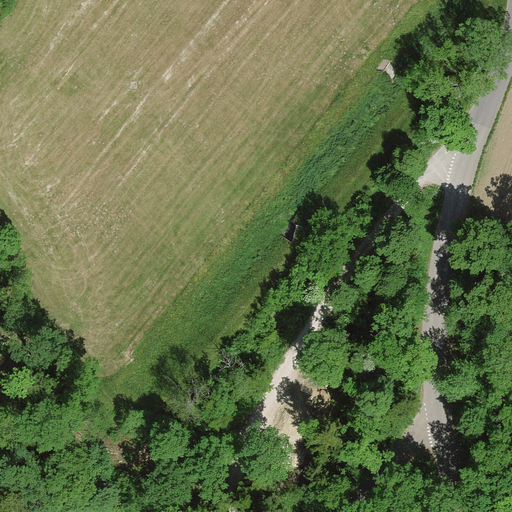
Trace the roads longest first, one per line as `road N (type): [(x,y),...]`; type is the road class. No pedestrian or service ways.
road 1 (residential): [(234,511),(250,433),(345,270),(423,175),(469,158)]
road 2 (tertiary): [(469,158),(450,204),(432,390),(437,414)]
road 3 (residential): [(348,511),(437,414)]
